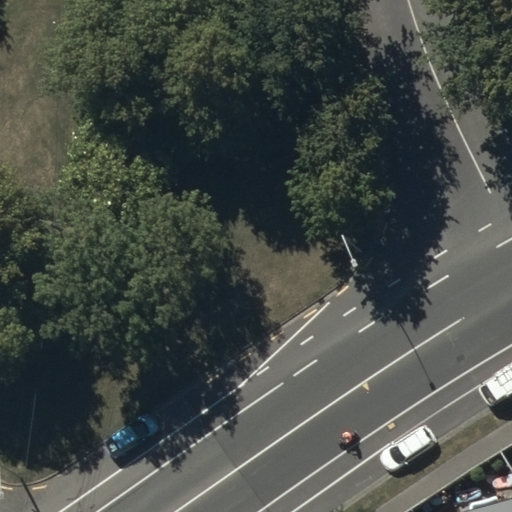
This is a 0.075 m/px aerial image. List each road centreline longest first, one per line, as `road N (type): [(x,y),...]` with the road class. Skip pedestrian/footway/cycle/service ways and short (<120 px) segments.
road 1 (secondary): [(511,291),(317,412),(176,511)]
road 2 (residential): [(408,0),(457,138),(511,248)]
